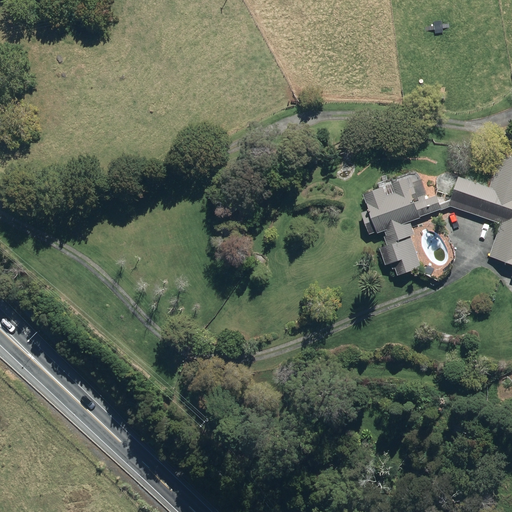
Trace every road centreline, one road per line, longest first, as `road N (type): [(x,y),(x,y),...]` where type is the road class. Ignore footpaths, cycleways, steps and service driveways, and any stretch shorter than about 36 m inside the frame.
road 1 (track): [(0,206),(53,199),(312,119),(429,121),(511,140)]
road 2 (track): [(255,365),(455,276),(478,271),(511,291)]
road 3 (trunk): [(0,317),(190,511)]
